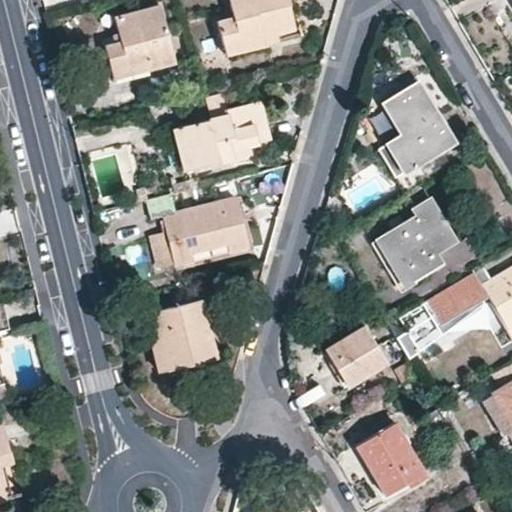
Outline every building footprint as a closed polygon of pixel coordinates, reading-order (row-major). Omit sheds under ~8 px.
[(293,27),(286,0),(228,0),(232,18),(216,22),(222,45),(275,32),(293,27)] [(174,61),(160,5),(113,17),(119,41),(103,46),(112,79),(149,70),(149,68),(174,61)] [(277,41),(275,32),(222,45),(225,55),(277,41)] [(454,142),(417,81),(381,104),(400,135),(392,140),(410,169),(454,142)] [(222,95),(205,99),(211,119),(227,115),(226,109),(222,95)] [(268,139),(258,101),(226,109),(227,115),(211,119),(184,127),(194,168),(233,158),(230,148),(249,144),(268,139)] [(185,171),(194,168),(184,127),(174,129),(185,171)] [(402,174),(410,169),(392,140),(384,144),(402,174)] [(230,148),(233,158),(251,154),(249,144),(230,148)] [(454,158),(447,147),(425,160),(432,171),(454,158)] [(402,195),(415,216),(375,241),(396,275),(403,272),(409,284),(441,264),(434,252),(453,241),(420,184),(402,195)] [(174,214),(169,196),(147,202),(152,221),(174,214)] [(247,247),(234,198),(163,218),(176,265),(192,260),(190,252),(227,242),(230,251),(247,247)] [(511,267),(482,285),(486,292),(506,327),(489,338),(496,350),(511,341),(511,267)] [(482,285),(472,269),(419,301),(433,325),(486,292),(482,285)] [(403,287),(409,284),(403,272),(396,275),(403,287)] [(215,358),(200,300),(152,312),(156,329),(167,370),(215,358)] [(384,363),(364,327),(326,350),(346,385),(384,363)] [(156,329),(148,331),(158,372),(167,370),(156,329)] [(425,388),(417,375),(403,384),(410,397),(425,388)] [(511,435),(511,381),(483,399),(504,435),(510,432),(511,435)] [(425,476),(394,424),(355,448),(384,495),(405,483),(408,486),(425,476)] [(0,452),(8,450),(3,425),(0,425),(0,491),(2,491),(0,480),(0,452)] [(8,450),(0,452),(0,480),(2,491),(0,491),(0,500),(12,497),(4,465),(11,463),(8,450)]
